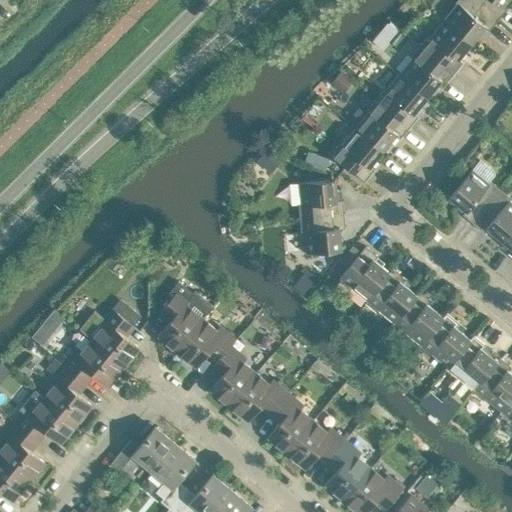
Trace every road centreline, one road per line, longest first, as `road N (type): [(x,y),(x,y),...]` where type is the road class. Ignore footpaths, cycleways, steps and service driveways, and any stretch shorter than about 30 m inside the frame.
road 1 (secondary): [(0,245),(268,0)]
road 2 (residential): [(46,511),(151,386),(304,511)]
road 3 (residential): [(511,317),(408,233),(397,210),(511,66)]
road 4 (secondary): [(205,0),(0,204)]
